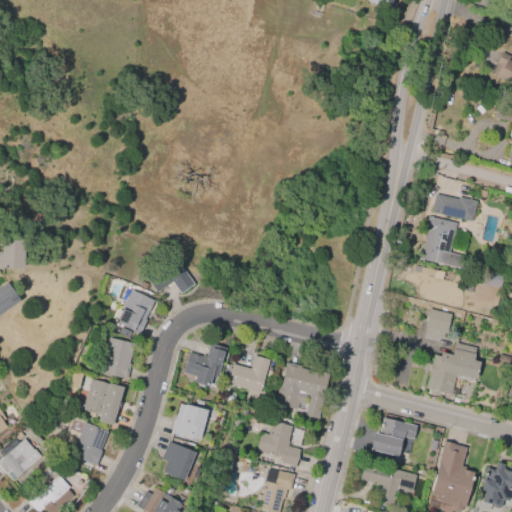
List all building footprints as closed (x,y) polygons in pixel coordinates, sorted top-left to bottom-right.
[(392,0),(389,9),(367,2),(367,0),(392,0)] [(491,74),(496,64),(495,63),(500,52),(511,57),(511,87),(495,79),(496,76),(491,74)] [(491,117),(497,96),(511,100),(511,109),(509,121),(491,117)] [(471,222),(430,213),(434,194),(457,199),(457,197),(475,201),(471,222)] [(419,260),(425,233),(423,232),(427,216),(455,223),(448,252),(463,256),(460,269),(419,260)] [(23,268),(0,268),(0,228),(22,228),(23,268)] [(157,293),(171,283),(179,294),(192,285),(175,260),(148,279),(157,293)] [(472,268),(501,273),(499,288),(469,283),(472,268)] [(18,301),(0,313),(0,286),(5,283),(18,301)] [(114,322),(137,334),(153,302),(130,290),(114,322)] [(507,293),(511,294),(511,311),(503,309),(507,293)] [(428,308),(450,314),(446,332),(423,326),(428,308)] [(126,380),(134,344),(108,338),(100,374),(126,380)] [(439,353),(451,355),(453,343),(474,348),(472,361),(478,362),(474,380),(454,376),(451,389),(450,389),(449,395),(425,390),(428,374),(427,373),(431,357),(438,358),(439,353)] [(207,358),(188,353),(181,379),(214,388),(224,348),(210,345),(207,358)] [(498,354),(509,357),(507,365),(496,362),(498,354)] [(230,365),(226,386),(260,393),(268,360),(252,356),(250,369),(230,365)] [(275,404),(304,411),(303,415),(317,418),(328,372),(285,362),(275,404)] [(113,425),(122,387),(90,380),(83,411),(98,414),(96,422),(113,425)] [(173,422),(170,434),(197,440),(205,410),(183,404),(178,423),(173,422)] [(0,431),(8,427),(0,414),(0,431)] [(377,434),(381,418),(415,425),(412,439),(402,437),(401,443),(399,442),(396,457),(368,450),(372,433),(377,434)] [(260,434),(255,454),(295,464),(299,449),(287,446),(292,425),(271,420),(268,436),(260,434)] [(107,431),(83,423),(71,459),(94,467),(107,431)] [(0,459),(0,469),(12,482),(39,458),(22,439),(0,459)] [(428,448),(430,440),(436,441),(433,450),(428,448)] [(429,494),(442,441),(464,447),(459,465),(465,466),(464,469),(473,472),(463,507),(460,506),(459,510),(456,511),(452,510),(450,507),(450,504),(434,499),(435,495),(429,494)] [(193,451),(167,443),(157,472),(183,481),(193,451)] [(478,491),(485,466),(492,468),(494,462),(502,464),(503,460),(511,462),(511,496),(508,495),(506,502),(502,501),(500,506),(497,508),(492,507),(491,506),(491,505),(479,502),(482,492),(478,491)] [(363,461),(415,475),(410,492),(396,488),(391,507),(376,503),(381,485),(358,479),(363,461)] [(281,511),(291,474),(267,469),(258,510),(267,511),(281,511)] [(34,511),(38,511),(43,509),(45,511),(53,511),(76,495),(61,475),(26,501),(34,511)] [(175,511),(180,505),(150,486),(136,508),(142,511),(175,511)]
